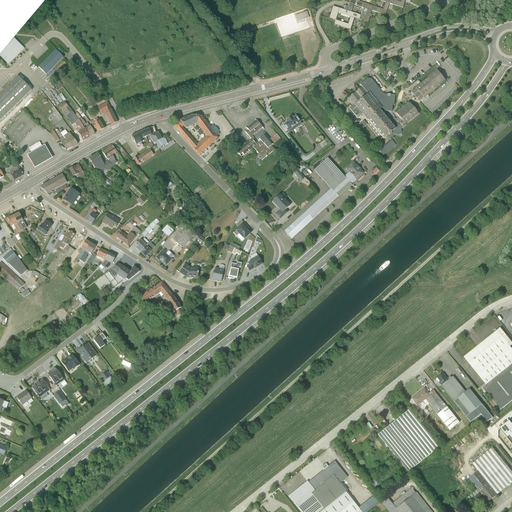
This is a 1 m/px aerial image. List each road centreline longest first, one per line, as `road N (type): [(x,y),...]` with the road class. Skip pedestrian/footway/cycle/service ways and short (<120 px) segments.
road 1 (primary): [(10,511),(361,226),(470,113),(507,61)]
road 2 (primary): [(495,54),(439,125),(320,245),(0,502)]
road 3 (track): [(148,511),(511,185)]
road 4 (unclassified): [(511,298),(461,328),(235,511)]
road 5 (residential): [(158,115),(279,250),(273,267),(225,290),(186,287),(151,268)]
road 6 (residential): [(151,268),(116,305),(19,378),(0,380)]
road 7 (tertiary): [(496,32),(443,27),(328,69)]
road 8 (tertiary): [(328,69),(450,32),(492,42)]
road 9 (residential): [(151,268),(26,184)]
road 10 (residential): [(448,0),(328,50),(328,69)]
road 11 (tertiary): [(26,184),(158,115)]
